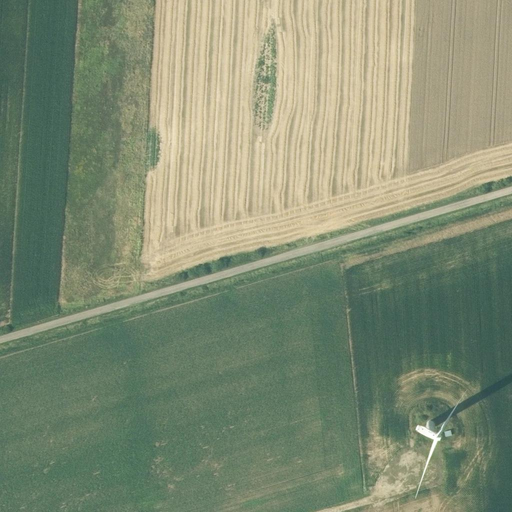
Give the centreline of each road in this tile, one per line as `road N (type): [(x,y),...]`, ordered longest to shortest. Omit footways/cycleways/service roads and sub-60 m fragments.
road 1 (unclassified): [(0,336),(511,187)]
road 2 (track): [(439,431),(439,477),(321,511)]
